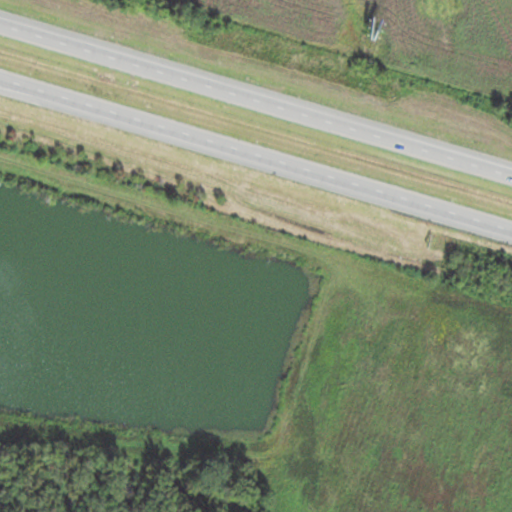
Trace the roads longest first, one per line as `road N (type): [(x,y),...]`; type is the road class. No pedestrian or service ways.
road 1 (motorway): [(0,81),(511,233)]
road 2 (motorway): [(511,178),(0,27)]
